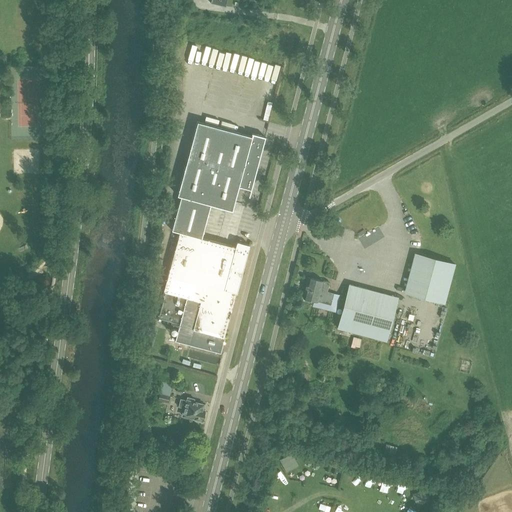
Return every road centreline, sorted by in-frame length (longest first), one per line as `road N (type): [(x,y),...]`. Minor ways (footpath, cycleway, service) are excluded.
road 1 (secondary): [(37,511),(82,164),(88,0)]
road 2 (secondary): [(208,511),(282,225)]
road 3 (unclassified): [(282,225),(511,99)]
road 4 (secondary): [(282,225),(341,0)]
